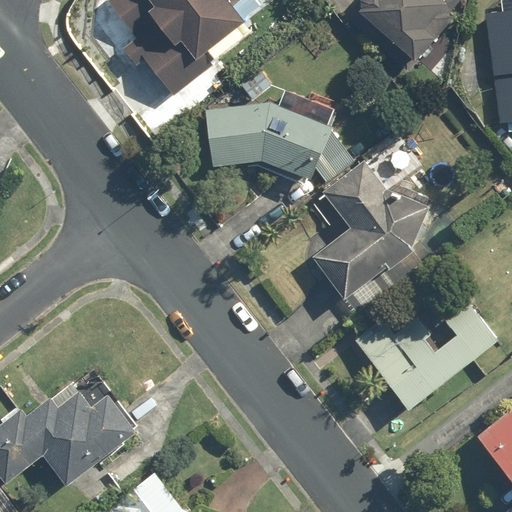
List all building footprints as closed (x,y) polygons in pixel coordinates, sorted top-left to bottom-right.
[(271,0),(116,0),(145,40),(135,47),(145,60),(155,53),(180,87),(215,62),(207,50),(274,2),(271,0)] [(361,0),(352,9),(412,71),(446,38),(435,26),(458,4),(454,0),(361,0)] [(511,8),(491,10),(504,121),(511,120),(511,8)] [(265,68),(242,85),(253,101),(277,83),(265,68)] [(214,109),(220,164),(269,157),(320,176),(343,124),(278,100),(214,109)] [(357,224),(321,254),(354,296),(396,265),(398,267),(423,249),(421,246),(437,203),(392,187),(369,157),(329,189),(357,224)] [(398,381),(419,407),(507,338),(456,273),(434,290),(466,331),(444,348),(410,304),(389,320),(422,362),(398,381)] [(0,423),(0,461),(13,478),(48,452),(71,483),(145,427),(107,377),(66,408),(57,396),(32,414),(25,404),(0,423)] [(511,406),(482,435),(511,467),(511,406)] [(159,470),(106,511),(199,511),(188,508),(159,470)] [(0,511),(10,511),(0,498),(0,511)]
